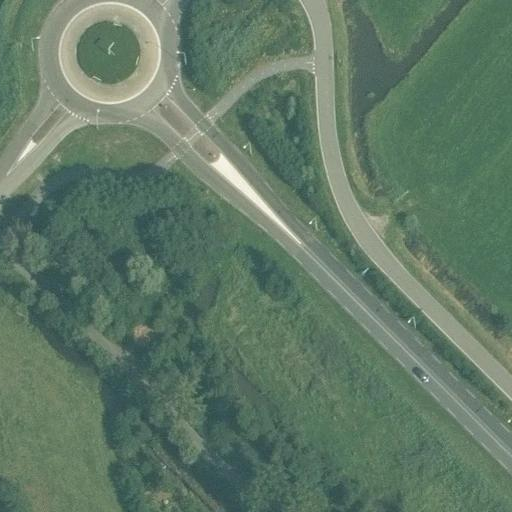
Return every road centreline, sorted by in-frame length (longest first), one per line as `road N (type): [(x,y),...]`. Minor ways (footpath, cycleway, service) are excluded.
road 1 (unclassified): [(0,250),(269,511)]
road 2 (secondary): [(284,230),(511,456)]
road 3 (secondary): [(284,230),(165,80)]
road 4 (secondary): [(137,109),(284,230)]
